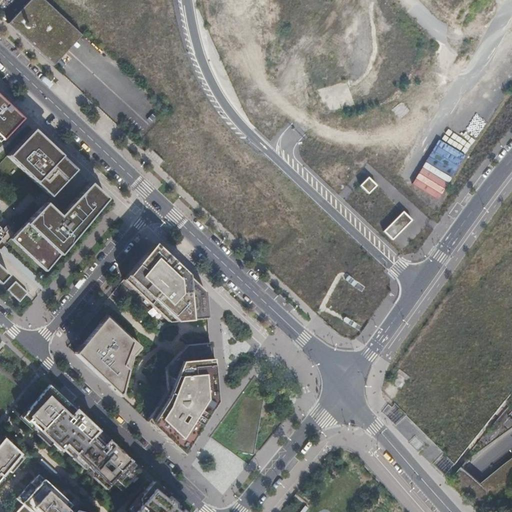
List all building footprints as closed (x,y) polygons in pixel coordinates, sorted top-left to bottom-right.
[(76,30),(43,0),(29,0),(8,24),(47,61),(76,30)] [(82,35),(76,30),(47,61),(53,66),(82,35)] [(0,98),(0,140),(21,118),(0,98)] [(32,129),(6,156),(50,197),(75,170),(32,129)] [(152,143),(141,154),(161,172),(171,161),(152,143)] [(368,194),(376,185),(367,177),(359,186),(368,194)] [(10,239),(45,271),(106,198),(89,182),(58,215),(45,202),(10,239)] [(400,248),(410,238),(402,230),(411,220),(402,211),(383,231),(400,248)] [(0,283),(0,284),(9,275),(0,266),(0,238),(10,228),(7,225),(1,230),(0,229),(0,283)] [(168,323),(207,320),(205,292),(153,244),(123,281),(168,323)] [(7,290),(9,292),(13,289),(13,290),(19,284),(15,281),(7,290)] [(19,302),(27,293),(19,284),(13,290),(13,289),(9,292),(19,302)] [(74,355),(120,398),(122,396),(132,356),(140,348),(106,316),(74,355)] [(145,422),(181,455),(214,403),(209,343),(185,346),(163,369),(165,391),(145,422)] [(74,452),(95,430),(46,384),(23,412),(24,413),(20,417),(24,422),(26,420),(44,437),(42,439),(47,443),(50,440),(50,443),(58,450),(62,446),(66,450),(67,448),(73,454),(74,452)] [(73,454),(74,455),(80,460),(82,457),(87,461),(84,464),(100,480),(103,477),(107,481),(108,481),(112,477),(121,487),(137,470),(95,430),(74,452),(73,454)] [(0,440),(0,511),(80,511),(75,511),(36,474),(14,498),(20,504),(13,511),(0,511),(0,475),(6,469),(9,473),(22,457),(2,438),(0,440)] [(82,457),(80,460),(78,462),(83,466),(84,464),(87,461),(82,457)] [(107,481),(103,477),(100,480),(99,481),(103,485),(107,481)] [(182,511),(153,484),(150,481),(136,498),(137,504),(130,511),(182,511)]
